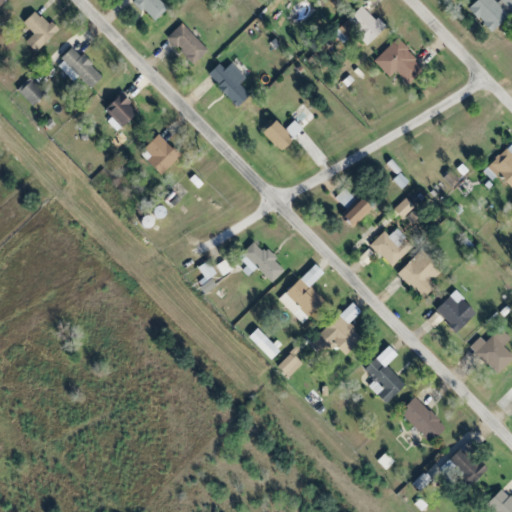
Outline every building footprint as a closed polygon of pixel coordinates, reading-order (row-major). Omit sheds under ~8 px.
[(139,0),(156,17),(167,6),(161,0),(139,0)] [(361,0),(345,17),(370,40),(385,24),(361,0)] [(511,0),(468,0),(465,4),(496,31),(511,12),(511,0)] [(33,9),(24,16),(36,30),(25,39),(34,50),(62,27),(53,17),(50,19),(42,11),(38,14),(33,9)] [(180,18),(165,34),(195,63),(210,47),(180,18)] [(274,32),(269,37),(277,47),(282,42),(274,32)] [(397,32),(375,54),(407,86),(429,64),(397,32)] [(71,41),(57,56),(92,88),(106,72),(71,41)] [(219,58),(206,72),(238,103),(251,90),(242,80),(248,74),(232,58),(225,64),(219,58)] [(358,62),(353,66),(360,75),(365,71),(358,62)] [(350,71),(342,78),(349,85),(357,78),(350,71)] [(33,74),(48,89),(34,103),(19,87),(33,74)] [(123,85),(102,106),(123,127),(144,106),(123,85)] [(273,113),(261,125),(285,148),(306,126),(295,115),(285,125),(273,113)] [(51,118),(46,126),(52,131),(58,122),(51,118)] [(159,128),(143,143),(152,152),(145,159),(160,175),(183,152),(159,128)] [(511,190),(511,142),(511,141),(482,172),(491,180),(496,175),(511,190)] [(194,170),(188,175),(198,187),(204,182),(194,170)] [(392,179),(400,189),(408,182),(399,173),(392,179)] [(348,227),(366,209),(343,188),(333,198),(345,210),(338,217),(348,227)] [(389,267),(412,246),(396,229),(388,237),(383,232),(369,246),(389,267)] [(255,268),(270,283),(284,270),(265,250),(261,253),(252,243),(242,253),(250,262),(241,271),(247,277),(255,268)] [(438,274),(416,253),(396,274),(421,299),(435,284),(431,281),(438,274)] [(210,277),(215,274),(206,261),(196,268),(204,280),(197,285),(203,294),(215,286),(210,277)] [(216,268),(223,276),(230,270),(223,262),(216,268)] [(323,301),(309,287),(322,273),(312,264),(278,301),(302,324),(323,301)] [(434,310),(455,333),(475,314),(454,291),(434,310)] [(342,354),(361,338),(347,323),(359,313),(351,303),(307,343),(321,359),(335,346),(342,354)] [(511,358),(511,356),(502,347),(509,339),(498,328),(484,343),(478,337),(468,348),(496,375),(511,358)] [(279,351),(255,329),(246,338),(270,360),(279,351)] [(404,385),(385,366),(396,355),(386,346),(363,370),(375,382),(369,389),(385,405),(404,385)] [(301,364),(290,353),(275,367),(287,379),(301,364)] [(444,429),(414,397),(398,412),(428,443),(444,429)] [(486,470),(477,460),(472,465),(458,450),(442,465),(449,472),(454,467),(470,485),(486,470)] [(385,470),(393,461),(384,453),(376,462),(385,470)] [(428,482),(421,474),(410,484),(417,492),(428,482)] [(511,511),(511,499),(501,489),(485,506),(491,511),(511,511)]
